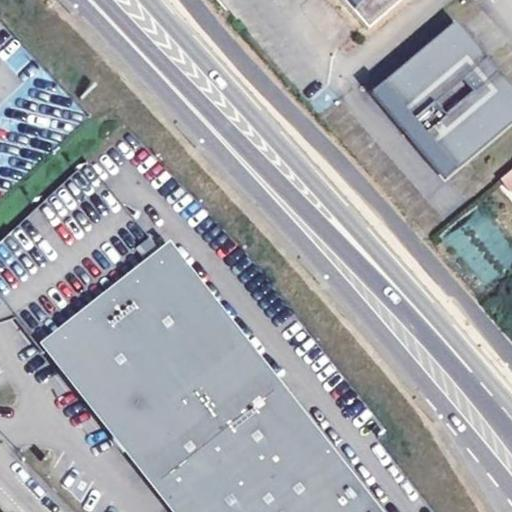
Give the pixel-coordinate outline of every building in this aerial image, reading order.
[(345,0),(371,28),(404,0),(345,0)] [(442,17),(367,84),(443,169),(511,107),(511,95),(472,51),(442,17)] [(20,308),(135,216),(89,158),(0,243),(0,294),(46,352),(51,348),(20,308)] [(511,170),(501,180),(510,191),(511,189),(511,170)] [(20,308),(51,348),(184,511),(384,511),(172,250),(166,255),(135,216),(20,308)]
